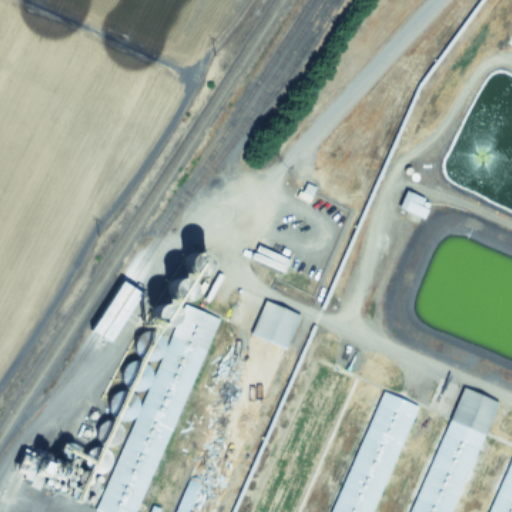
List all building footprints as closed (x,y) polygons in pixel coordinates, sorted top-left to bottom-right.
[(422,219),(429,200),(403,190),(396,209),(422,219)] [(142,511),(208,314),(173,302),(179,282),(159,275),(153,294),(150,292),(147,303),(151,304),(141,331),(142,332),(113,418),(125,422),(95,511),(142,511)] [(108,342),(135,294),(116,284),(89,332),(108,342)] [(258,299),(173,511),(215,511),(295,313),(258,299)] [(252,511),(370,511),(410,403),(375,390),(330,511),(295,511),(345,374),(308,360),(252,511)] [(406,511),(447,511),(488,397),(452,385),(406,511)] [(511,511),(511,449),(509,448),(483,511),(511,511)]
